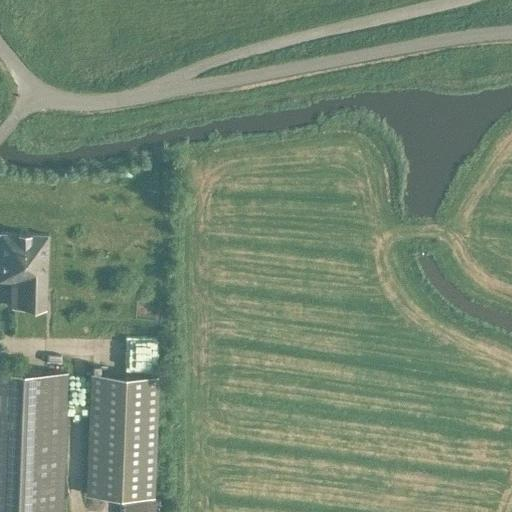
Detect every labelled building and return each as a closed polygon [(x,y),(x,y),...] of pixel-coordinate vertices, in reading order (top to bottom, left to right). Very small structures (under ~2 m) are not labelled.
[(7,215),(22,216),(23,204),(8,204),(7,215)] [(0,229),(0,276),(22,278),(21,304),(45,305),(47,231),(29,230),(29,229),(18,229),(18,230),(0,229)] [(0,511),(61,511),(67,369),(0,366),(0,511)] [(85,491),(152,493),(157,372),(90,369),(85,491)] [(151,499),(150,511),(159,511),(160,500),(151,499)]
